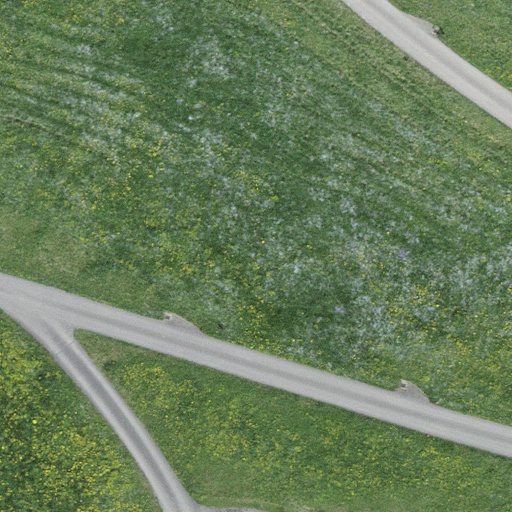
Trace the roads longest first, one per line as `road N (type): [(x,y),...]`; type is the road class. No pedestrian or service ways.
road 1 (track): [(511,439),(0,285)]
road 2 (track): [(377,0),(511,97)]
